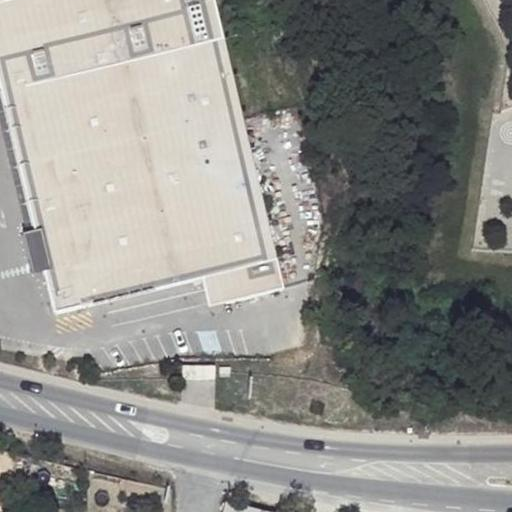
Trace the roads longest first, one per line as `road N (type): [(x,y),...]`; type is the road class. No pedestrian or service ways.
road 1 (primary): [(0,407),(383,485),(511,496)]
road 2 (primary): [(511,455),(371,451),(164,419),(0,379)]
